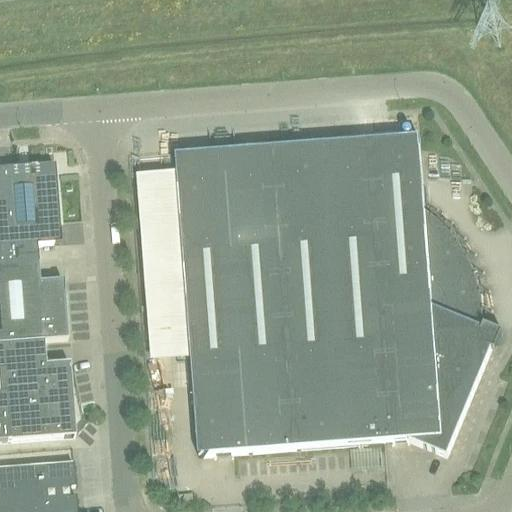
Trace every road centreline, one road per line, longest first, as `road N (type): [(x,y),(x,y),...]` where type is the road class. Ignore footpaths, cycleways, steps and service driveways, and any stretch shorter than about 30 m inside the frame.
road 1 (residential): [(511,180),(460,104),(431,86),(95,111)]
road 2 (unclassified): [(122,511),(95,111)]
